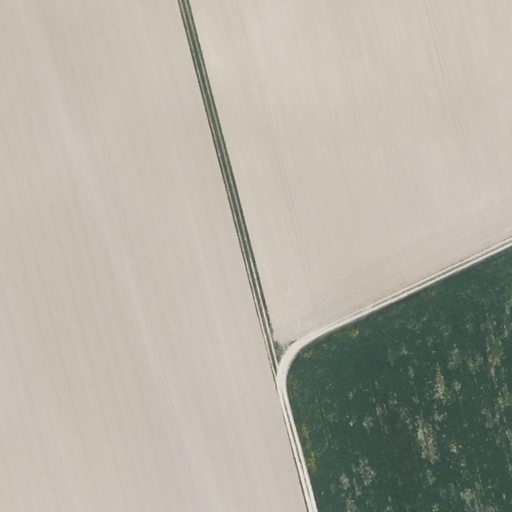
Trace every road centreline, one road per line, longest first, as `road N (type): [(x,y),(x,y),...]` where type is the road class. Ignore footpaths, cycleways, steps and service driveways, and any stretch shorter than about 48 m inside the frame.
road 1 (track): [(182,0),(311,511)]
road 2 (track): [(511,240),(272,356)]
